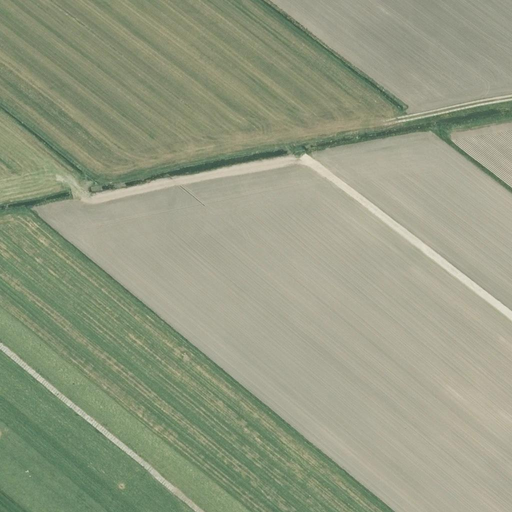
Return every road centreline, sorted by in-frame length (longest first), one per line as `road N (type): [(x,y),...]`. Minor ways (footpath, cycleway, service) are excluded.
road 1 (track): [(511,318),(287,143)]
road 2 (track): [(200,511),(0,345)]
